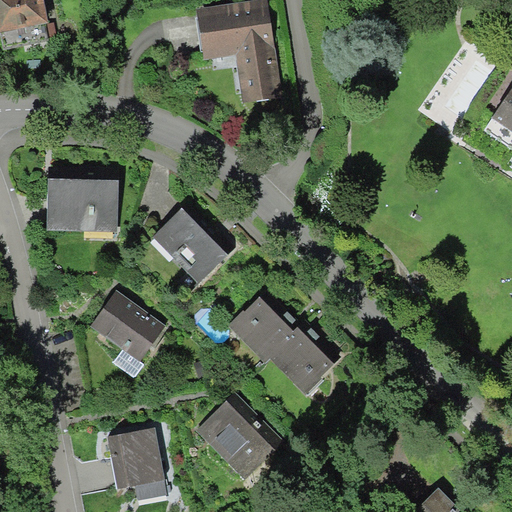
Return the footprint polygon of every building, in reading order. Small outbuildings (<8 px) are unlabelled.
[(49,0),(0,0),(0,29),(3,41),(56,28),(49,0)] [(269,4),(200,14),(208,64),(239,59),(246,106),(283,101),(269,4)] [(511,91),(493,120),(511,131),(511,91)] [(120,174),(51,173),(50,229),(119,230),(120,174)] [(234,251),(186,205),(153,238),(201,285),(234,251)] [(172,331),(115,292),(89,328),(146,368),(172,331)] [(298,333),(262,298),(233,327),(268,362),(273,359),(298,333)] [(305,328),(273,359),(311,397),(343,366),(305,328)] [(289,451),(234,398),(199,433),(254,487),(289,451)] [(158,431),(125,438),(137,502),(171,496),(158,431)] [(460,511),(440,492),(421,511),(460,511)]
